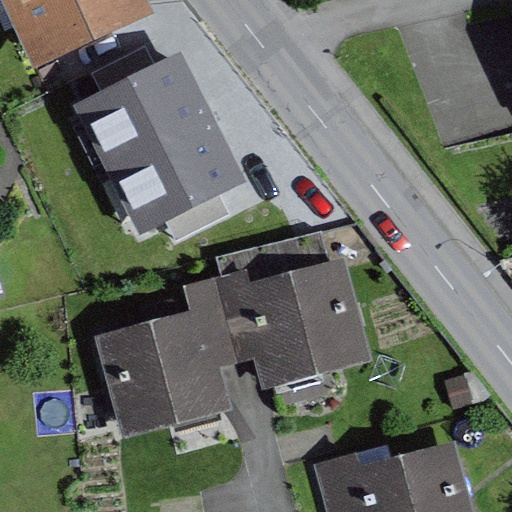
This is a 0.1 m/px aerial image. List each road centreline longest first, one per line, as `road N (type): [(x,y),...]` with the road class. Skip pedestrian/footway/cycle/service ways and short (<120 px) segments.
road 1 (unclassified): [(511,364),(274,61)]
road 2 (residential): [(274,61),(335,22),(424,0)]
